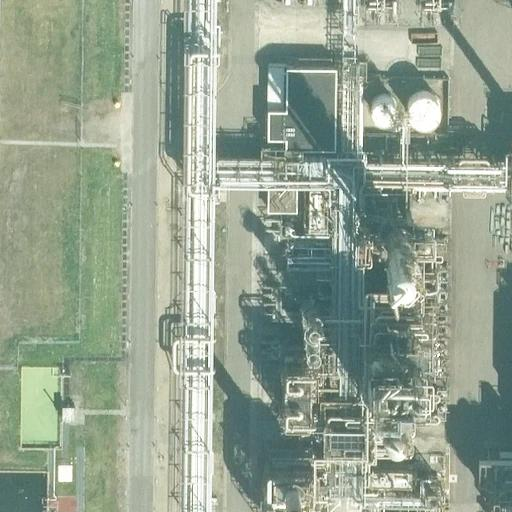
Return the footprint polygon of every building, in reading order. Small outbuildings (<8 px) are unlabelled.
[(334,146),(335,64),(285,64),(284,106),(266,106),(266,135),(284,135),(284,146),(334,146)] [(410,119),(413,121),(415,122),(419,123),(422,123),(425,123),(428,122),(431,120),(433,118),(435,115),(436,112),(437,110),(437,106),(437,103),(435,100),(434,98),(432,95),(430,93),(427,92),(425,91),(421,91),(418,91),(415,92),(412,93),(410,95),(408,97),(406,100),(405,103),(404,106),(405,110),(406,113),(408,116),(410,119)] [(377,117),(379,118),(381,119),(384,119),(387,119),(389,118),(391,117),(393,115),(395,113),(396,110),(396,108),(396,105),(396,102),(394,100),(393,98),(391,96),(388,95),(386,95),(384,94),(382,94),(380,95),(377,96),(376,97),(374,99),(373,101),(372,103),(372,105),(371,108),(372,110),(372,112),(373,113),(375,116),(377,117)] [(77,416),(78,400),(66,399),(66,416),(77,416)] [(319,446),(338,425),(330,418),(311,438),(319,446)]
